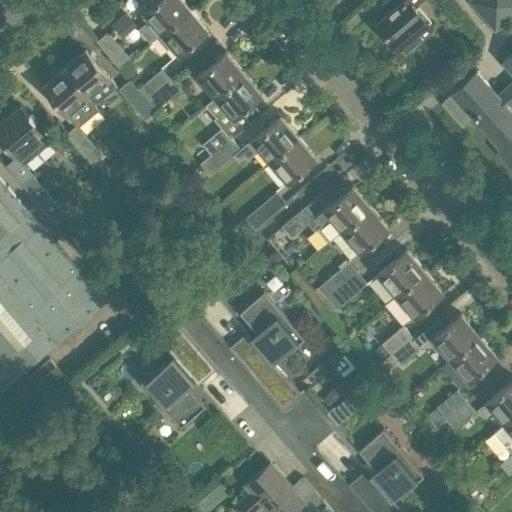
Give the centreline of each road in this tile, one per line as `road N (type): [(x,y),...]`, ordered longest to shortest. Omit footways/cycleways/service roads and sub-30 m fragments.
road 1 (residential): [(386,127),(173,304),(353,511)]
road 2 (residential): [(511,269),(386,127)]
road 3 (residential): [(386,127),(278,0)]
